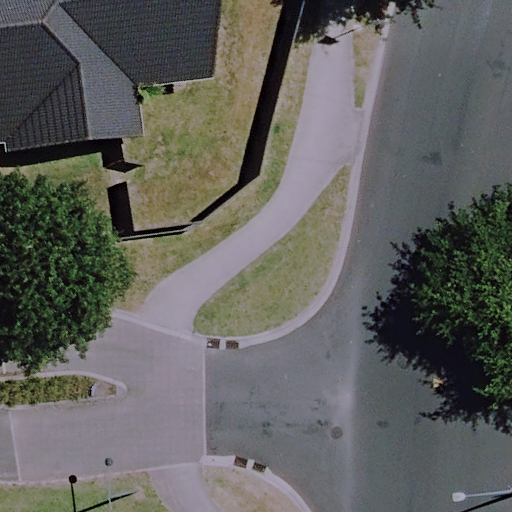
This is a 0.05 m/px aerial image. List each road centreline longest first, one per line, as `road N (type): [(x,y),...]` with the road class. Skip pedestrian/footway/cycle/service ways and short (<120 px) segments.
road 1 (residential): [(0,393),(433,416)]
road 2 (tertiary): [(511,41),(462,202),(433,416)]
